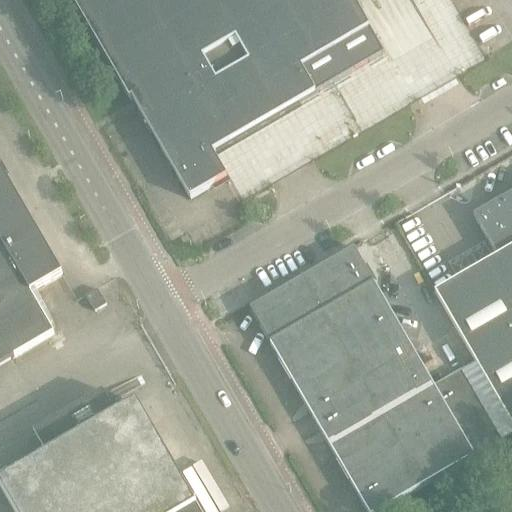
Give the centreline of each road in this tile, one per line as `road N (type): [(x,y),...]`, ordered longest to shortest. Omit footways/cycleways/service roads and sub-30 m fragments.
road 1 (unclassified): [(160,307),(511,105)]
road 2 (unclassified): [(160,307),(0,28)]
road 3 (unclassified): [(280,511),(160,307)]
